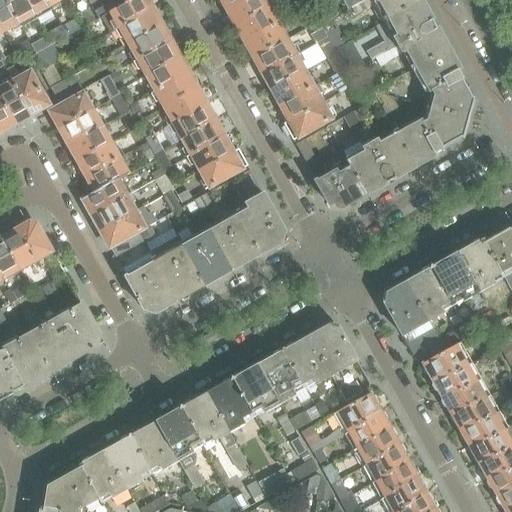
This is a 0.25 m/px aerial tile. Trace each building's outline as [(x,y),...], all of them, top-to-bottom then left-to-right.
[(21,27),(5,0),(0,0),(0,27),(2,32),(10,28),(12,32),(21,27)] [(34,14),(25,0),(5,0),(21,27),(28,23),(26,18),(34,14)] [(51,10),(46,0),(25,0),(34,14),(40,11),(42,15),(51,10)] [(58,0),(46,0),(51,10),(58,6),(56,2),(58,0)] [(114,11),(129,2),(128,0),(116,0),(110,4),(111,7),(114,11)] [(153,11),(150,6),(151,2),(149,0),(133,0),(129,2),(114,11),(112,12),(117,21),(111,24),(116,32),(153,11)] [(227,11),(247,0),(218,0),(221,5),(224,6),(227,11)] [(234,29),(269,9),(265,1),(266,0),(247,0),(227,11),(230,17),(229,20),(234,29)] [(307,6),(303,0),(290,0),(297,12),(307,6)] [(422,3),(420,0),(342,0),(342,1),(348,11),(351,9),(356,17),(374,7),(375,9),(379,7),(388,22),(422,3)] [(449,51),(436,27),(422,3),(388,22),(397,39),(393,41),(385,45),(384,44),(367,53),(372,62),(381,57),(390,52),(397,48),(402,58),(407,56),(415,70),(449,51)] [(98,20),(112,12),(114,11),(111,7),(95,16),(98,20)] [(245,43),(283,22),(278,14),(273,17),(269,9),(234,29),(239,37),(242,38),(245,43)] [(130,44),(164,25),(159,17),(156,16),(153,11),(116,32),(120,40),(126,37),(130,44)] [(332,21),(326,12),(315,18),(321,28),(332,21)] [(88,26),(83,17),(78,20),(83,29),(88,26)] [(83,29),(78,20),(62,29),(67,38),(83,29)] [(346,46),(332,21),(321,28),(322,30),(327,40),(330,45),(334,52),(342,48),(346,46)] [(252,60),(287,41),(283,34),(288,31),(283,22),(245,43),(248,49),(247,52),(252,60)] [(134,64),(171,43),(168,37),(168,34),(164,25),(130,44),(134,52),(129,55),(134,64)] [(67,38),(62,29),(61,28),(46,36),(47,38),(51,46),(52,46),(67,38)] [(327,40),(322,30),(310,37),(315,46),(327,40)] [(46,49),(52,46),(51,46),(47,38),(31,47),(35,54),(36,55),(46,49)] [(35,54),(31,47),(28,41),(20,45),(28,58),(35,54)] [(263,75),(301,54),(296,45),(291,48),(287,41),(252,60),(256,69),(260,70),(263,75)] [(148,76),(181,57),(177,49),(174,48),(171,43),(134,64),(138,71),(143,68),(148,76)] [(336,55),(334,52),(330,45),(321,51),(326,61),(336,55)] [(342,48),(334,52),(336,55),(345,71),(348,76),(360,69),(353,57),(346,46),(342,48)] [(0,62),(1,62),(15,55),(11,48),(1,54),(0,51),(0,62)] [(42,73),(53,67),(55,66),(46,49),(36,55),(35,54),(28,58),(33,67),(37,65),(42,73)] [(472,100),(459,78),(461,77),(459,72),(460,71),(449,51),(415,70),(430,96),(432,95),(433,98),(429,111),(468,122),(474,101),(472,100)] [(385,65),(394,59),(390,52),(381,57),(385,65)] [(270,92),(305,72),(301,64),(305,62),(301,54),(263,75),(266,80),(265,84),(270,92)] [(345,71),(336,55),(326,61),(335,76),(345,71)] [(152,96),(188,74),(185,69),(186,66),(181,57),(148,76),(152,84),(147,87),(152,96)] [(49,106),(31,75),(21,80),(14,67),(6,71),(11,80),(31,116),(49,106)] [(62,84),(53,67),(42,73),(51,90),(62,84)] [(354,87),(348,76),(345,71),(335,76),(344,92),(354,87)] [(124,81),(119,73),(118,72),(109,77),(114,87),(124,81)] [(281,107),(319,85),(314,76),(309,79),(305,72),(270,92),(274,100),(278,101),(281,107)] [(166,109),(199,89),(195,81),(191,80),(188,74),(152,96),(156,103),(162,101),(166,109)] [(31,116),(11,80),(3,85),(4,89),(0,91),(0,99),(16,127),(25,123),(26,119),(31,116)] [(70,91),(65,84),(54,91),(58,98),(70,91)] [(287,123),(323,104),(319,96),(323,93),(319,85),(281,107),(284,112),(283,115),(287,123)] [(386,98),(388,91),(388,85),(374,93),(379,102),(386,98)] [(121,96),(119,93),(117,89),(106,95),(110,102),(120,97),(121,96)] [(169,127),(206,106),(203,101),(204,98),(199,89),(166,109),(170,116),(164,119),(169,127)] [(89,114),(84,105),(89,102),(85,95),(60,108),(51,114),(54,120),(53,123),(58,131),(89,114)] [(16,127),(0,99),(0,133),(5,131),(8,132),(16,127)] [(141,111),(137,104),(137,103),(129,107),(134,116),(141,111)] [(293,142),(337,117),(330,106),(326,109),(323,104),(287,123),(284,125),(293,142)] [(184,141),(217,121),(212,113),(209,112),(206,106),(169,127),(174,135),(180,132),(184,141)] [(369,124),(361,110),(352,114),(361,129),(369,124)] [(434,155),(461,139),(463,140),(468,122),(429,111),(426,123),(421,125),(420,124),(397,136),(415,169),(436,158),(434,155)] [(69,146),(105,126),(101,120),(95,124),(89,114),(58,131),(63,140),(66,141),(69,146)] [(361,129),(352,114),(343,120),(351,134),(361,129)] [(188,159),(224,138),(221,133),(222,129),(217,121),(184,141),(188,148),(183,150),(188,159)] [(109,145),(106,139),(110,137),(105,126),(69,146),(72,151),(71,155),(76,163),(109,145)] [(145,140),(154,135),(151,130),(142,135),(144,140),(145,140)] [(163,152),(154,135),(145,140),(147,144),(154,157),(163,152)] [(415,169),(397,136),(380,146),(378,142),(364,151),(365,154),(348,164),(351,170),(366,197),(415,169)] [(202,171),(235,153),(230,144),(227,144),(224,138),(188,159),(192,166),(197,163),(202,171)] [(138,149),(147,144),(145,140),(144,140),(135,145),(138,149)] [(87,178),(122,158),(119,152),(114,154),(109,145),(76,163),(80,171),(84,172),(87,178)] [(153,157),(146,146),(137,151),(144,163),(153,157)] [(205,191),(247,167),(238,151),(235,153),(202,171),(205,178),(200,181),(205,191)] [(172,168),(163,152),(154,157),(160,168),(161,170),(163,173),(170,169),(172,168)] [(121,180),(127,176),(123,169),(127,166),(122,158),(87,178),(90,183),(89,187),(93,195),(95,193),(121,180)] [(179,186),(170,169),(163,173),(165,176),(172,190),(179,186)] [(161,170),(152,176),(155,181),(165,176),(163,173),(161,170)] [(366,197),(351,170),(338,177),(335,172),(316,183),(330,207),(334,205),(337,209),(342,210),(366,197)] [(174,192),(172,190),(165,176),(155,181),(164,197),(172,194),(174,192)] [(284,232),(264,197),(252,176),(240,183),(252,204),(249,205),(252,210),(239,217),(262,256),(280,245),(282,243),(284,235),(284,233),(284,232)] [(92,217),(129,196),(121,180),(95,193),(93,195),(83,200),(92,217)] [(191,200),(187,192),(177,197),(182,205),(191,200)] [(181,210),(172,194),(164,197),(163,198),(172,215),(175,213),(181,210)] [(101,232),(133,214),(129,208),(134,205),(129,196),(92,217),(101,232)] [(213,207),(207,196),(195,202),(201,214),(213,207)] [(139,212),(148,206),(147,203),(137,209),(139,212)] [(179,221),(175,213),(172,215),(167,218),(171,225),(179,221)] [(126,240),(148,229),(143,220),(138,223),(133,214),(101,232),(110,249),(126,240)] [(262,256),(239,217),(183,249),(205,287),(262,256)] [(65,275),(41,232),(40,232),(37,226),(30,224),(19,230),(18,231),(36,262),(45,258),(57,280),(65,275)] [(36,262),(18,231),(19,230),(19,229),(13,233),(12,231),(1,237),(20,271),(36,262)] [(458,256),(432,270),(451,304),(461,299),(464,304),(479,295),(490,289),(495,286),(493,281),(502,276),(511,294),(511,231),(509,230),(496,237),(496,238),(485,244),(484,241),(458,256)] [(20,271),(1,237),(0,237),(0,273),(3,280),(20,271)] [(205,287),(183,249),(177,238),(150,254),(151,255),(122,271),(144,310),(146,312),(147,312),(155,314),(157,314),(205,287)] [(432,330),(429,323),(443,315),(441,310),(451,304),(432,270),(386,296),(384,304),(415,360),(421,362),(444,348),(433,330),(432,330)] [(16,302),(32,293),(28,286),(12,295),(16,302)] [(100,337),(82,306),(56,320),(39,290),(31,295),(43,316),(44,315),(49,324),(28,335),(50,374),(97,348),(100,337)] [(16,302),(12,295),(10,291),(4,294),(10,305),(16,302)] [(357,362),(339,329),(330,327),(284,353),(304,387),(314,381),(316,385),(357,362)] [(217,341),(216,340),(213,333),(200,340),(204,347),(217,341)] [(0,402),(2,401),(50,374),(28,335),(2,350),(4,353),(0,353),(0,402)] [(475,336),(466,342),(469,347),(479,341),(475,336)] [(471,364),(461,345),(460,344),(423,365),(424,367),(423,367),(423,371),(426,376),(429,377),(432,382),(450,373),(455,373),(471,364)] [(496,351),(483,359),(487,366),(500,359),(496,351)] [(304,387),(284,353),(234,381),(253,416),(263,410),(265,414),(296,397),(294,393),(304,387)] [(481,382),(472,365),(471,364),(455,373),(450,373),(432,382),(433,383),(432,383),(432,387),(435,392),(438,393),(441,399),(458,389),(465,390),(481,382)] [(511,377),(511,375),(497,382),(502,391),(511,385),(511,377)] [(253,416),(234,381),(182,410),(202,444),(205,450),(215,444),(214,443),(219,440),(237,472),(247,466),(229,434),(245,425),(242,421),(253,416)] [(474,406),(490,398),(481,382),(465,390),(458,389),(441,399),(442,400),(441,403),(444,408),(447,410),(447,409),(450,415),(467,405),(474,406)] [(361,427),(363,421),(380,412),(377,407),(377,406),(378,403),(375,398),(372,396),(371,396),(370,395),(333,416),(340,428),(326,439),(320,442),(312,428),(303,432),(302,435),(313,455),(323,449),(343,437),(361,427)] [(483,421),(499,413),(490,398),(474,406),(467,405),(450,415),(451,416),(450,420),(453,424),(456,426),(460,431),(476,422),(483,421)] [(329,413),(323,402),(315,407),(321,418),(329,413)] [(295,432),(320,418),(313,406),(302,413),(302,414),(289,421),(295,432)] [(202,444),(182,410),(131,439),(151,473),(161,467),(164,471),(194,454),(192,450),(202,444)] [(373,437),(389,428),(386,423),(386,422),(387,419),(384,414),(381,412),(380,413),(380,412),(363,421),(361,427),(343,437),(352,454),(370,443),(373,437)] [(491,438),(508,429),(499,413),(483,421),(476,422),(460,431),(460,432),(459,436),(462,441),(465,442),(466,442),(469,447),(485,438),(491,438)] [(294,432),(288,422),(280,427),(286,437),(294,432)] [(383,453),(398,444),(395,439),(396,435),(393,430),(390,429),(389,428),(373,437),(370,443),(352,454),(361,470),(380,458),(383,453)] [(501,454),(511,448),(511,436),(508,429),(491,438),(485,438),(469,447),(469,448),(468,452),(471,457),(474,458),(475,458),(478,464),(495,454),(501,454)] [(151,473),(131,439),(80,467),(81,469),(95,495),(100,502),(109,496),(111,500),(144,482),(142,478),(151,473)] [(391,469),(407,461),(404,455),(405,455),(405,451),(402,446),(399,445),(398,444),(383,453),(380,458),(361,470),(371,486),(388,476),(391,469)] [(510,471),(511,470),(511,448),(501,454),(495,454),(478,464),(478,465),(477,468),(480,473),(483,474),(484,474),(487,480),(503,471),(510,471)] [(313,455),(319,465),(327,461),(321,450),(313,455)] [(300,482),(318,471),(312,460),(291,473),(296,483),(299,481),(300,482)] [(400,486),(416,477),(413,471),(414,471),(414,467),(411,463),(408,461),(407,461),(391,469),(388,476),(371,486),(380,502),(397,492),(400,486)] [(341,481),(332,465),(322,471),(331,487),(340,481),(341,481)] [(205,485),(194,466),(184,472),(194,491),(205,485)] [(100,502),(95,495),(81,469),(68,477),(67,475),(46,487),(43,501),(46,501),(45,506),(62,509),(61,511),(84,511),(84,510),(95,504),(100,502)] [(511,470),(510,471),(503,471),(487,480),(487,481),(486,485),(489,489),(492,491),(493,490),(496,496),(511,487),(511,470)] [(317,497),(320,478),(315,477),(308,481),(307,495),(317,497)] [(410,501),(425,493),(422,488),(423,487),(423,484),(420,479),(417,477),(417,478),(416,477),(400,486),(397,492),(380,502),(385,511),(399,511),(407,508),(410,501)] [(333,500),(321,479),(320,478),(317,497),(317,502),(327,504),(333,500)] [(353,496),(350,492),(347,493),(340,481),(331,487),(340,503),(340,504),(353,496)] [(262,495),(255,483),(246,488),(253,500),(262,495)] [(297,504),(301,485),(280,496),(280,501),(297,504)] [(511,487),(496,496),(497,497),(496,497),(496,501),(498,506),(502,507),(504,511),(505,511),(511,508),(511,487)] [(202,511),(207,511),(201,500),(198,502),(192,493),(181,499),(187,509),(202,511)] [(429,511),(435,509),(431,504),(432,504),(432,500),(430,495),(426,494),(425,493),(410,501),(407,508),(399,511),(429,511)] [(277,511),(280,501),(280,496),(271,502),(269,511),(277,511)] [(361,511),(353,496),(340,504),(344,511),(361,511)]
